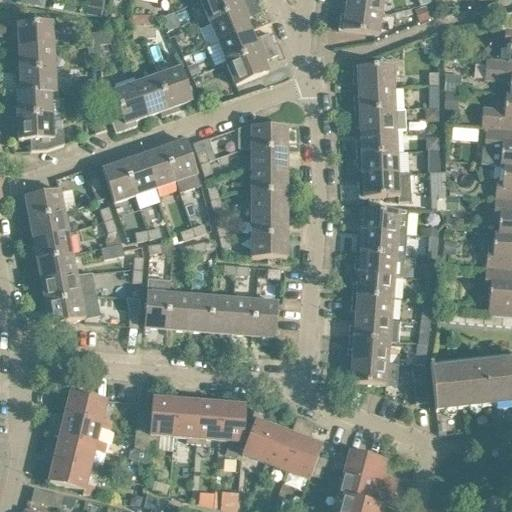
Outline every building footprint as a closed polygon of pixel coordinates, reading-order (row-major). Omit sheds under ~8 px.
[(16,0),(16,1),(16,4),(16,5),(43,9),(45,0),(16,0)] [(89,0),(88,0),(86,16),(101,19),(104,3),(89,0)] [(256,4),(253,0),(205,0),(200,3),(208,24),(256,4)] [(346,11),(381,15),(382,0),(342,0),(342,5),(346,5),(346,11)] [(250,31),(245,21),(260,15),(256,4),(208,24),(217,45),(250,31)] [(381,15),(346,11),(345,17),(340,16),(338,33),(378,38),(381,15)] [(486,61),(511,63),(511,14),(501,18),(501,19),(502,19),(501,32),(501,33),(504,33),(503,45),(503,49),(509,49),(508,63),(506,63),(486,61)] [(17,37),(18,50),(53,48),(52,25),(12,26),(12,37),(17,37)] [(143,29),(144,40),(155,40),(155,28),(143,29)] [(132,41),(144,40),(143,29),(132,29),(132,41)] [(273,46),(269,35),(254,41),(250,31),(217,45),(226,66),(273,46)] [(98,35),(99,46),(110,46),(110,34),(98,35)] [(99,46),(98,35),(87,35),(88,47),(99,46)] [(99,46),(88,47),(88,58),(100,57),(99,46)] [(273,46),(226,66),(235,88),(268,74),(263,63),(278,57),(273,46)] [(13,63),(14,73),(54,71),(53,48),(18,50),(19,63),(13,63)] [(510,85),(509,98),(505,97),(505,98),(511,98),(511,63),(486,61),(484,83),(510,85)] [(393,90),(392,68),(352,69),(352,86),(357,86),(358,92),(393,90)] [(191,103),(179,70),(157,78),(170,116),(179,113),(178,108),(191,103)] [(55,94),(55,93),(54,71),(14,73),(14,82),(20,82),(20,94),(15,95),(16,96),(55,94)] [(428,88),(438,88),(438,75),(429,75),(428,88)] [(445,77),(445,94),(458,95),(458,93),(460,94),(461,77),(445,76),(445,77)] [(170,116),(157,78),(135,85),(147,119),(160,114),(161,120),(170,116)] [(84,93),(95,93),(95,81),(83,82),(84,93)] [(135,85),(103,97),(102,97),(115,136),(136,128),(134,123),(147,119),(135,85)] [(438,88),(428,88),(428,109),(425,109),(425,110),(439,109),(438,88)] [(354,114),(394,112),(393,90),(358,92),(358,98),(353,98),(354,114)] [(57,93),(55,93),(55,94),(16,96),(16,109),(11,109),(11,119),(52,117),(52,116),(64,116),(63,101),(58,101),(57,93)] [(95,93),(84,93),(84,105),(96,104),(95,93)] [(445,94),(444,113),(458,114),(458,95),(445,94)] [(511,98),(505,98),(504,111),(482,109),(481,131),(484,131),(511,133),(511,98)] [(425,110),(425,120),(438,119),(439,119),(439,109),(425,110)] [(395,133),(406,133),(405,111),(394,112),(354,114),(355,129),(359,129),(360,135),(395,133)] [(52,117),(11,119),(12,128),(17,128),(18,142),(30,142),(30,154),(46,153),(64,147),(63,131),(52,132),(52,121),(52,117)] [(91,125),(95,136),(106,132),(102,121),(91,125)] [(244,129),(239,131),(239,151),(251,151),(286,151),(286,129),(251,129),(244,129)] [(511,133),(484,131),(481,166),(511,168),(511,133)] [(356,157),(396,155),(395,133),(360,135),(360,141),(355,141),(356,157)] [(426,139),(425,152),(439,151),(439,138),(426,139)] [(208,141),(193,147),(195,155),(200,167),(208,164),(204,152),(211,150),(208,141)] [(185,143),(164,150),(176,184),(180,195),(200,188),(187,149),(185,143)] [(164,150),(143,157),(155,191),(176,184),(164,150)] [(286,151),(251,151),(251,173),(286,173),(286,151)] [(439,153),(427,153),(428,175),(439,174),(439,153)] [(396,155),(356,157),(357,172),(362,172),(362,178),(397,176),(396,155)] [(143,157),(123,165),(134,198),(155,191),(143,157)] [(208,164),(200,167),(204,178),(212,175),(208,164)] [(113,206),(134,198),(123,165),(101,172),(113,206)] [(481,166),(499,168),(503,168),(502,182),(496,181),(494,202),(511,203),(511,168),(481,166)] [(286,195),(286,173),(251,173),(251,195),(286,195)] [(362,178),(362,184),(357,184),(358,201),(398,199),(399,205),(411,205),(409,175),(397,176),(362,178)] [(444,176),(428,176),(430,213),(445,212),(444,176)] [(93,194),(102,191),(97,179),(89,182),(93,194)] [(210,203),(219,201),(216,189),(207,191),(210,203)] [(63,214),(59,192),(24,199),(29,220),(63,214)] [(286,217),(286,195),(251,195),(251,217),(286,217)] [(219,201),(210,203),(213,215),(222,213),(219,201)] [(511,203),(494,202),(493,222),(499,223),(497,236),(494,236),(494,237),(511,238),(511,203)] [(112,221),(108,209),(99,212),(103,224),(112,221)] [(408,215),(358,211),(357,228),(362,228),(361,234),(406,237),(408,215)] [(29,220),(33,242),(67,235),(63,214),(29,220)] [(286,239),(286,217),(251,217),(251,238),(286,239)] [(103,224),(107,236),(116,233),(112,221),(103,224)] [(219,240),(228,238),(225,226),(216,228),(219,240)] [(194,239),(206,235),(203,227),(191,231),(194,239)] [(425,229),(425,238),(428,239),(437,239),(438,230),(425,229)] [(148,242),(149,242),(161,240),(159,231),(146,233),(148,242)] [(191,231),(180,235),(183,243),(194,239),(191,231)] [(146,233),(134,235),(125,238),(128,246),(136,244),(148,242),(146,233)] [(356,239),(355,255),(404,259),(406,237),(361,234),(361,240),(356,239)] [(33,242),(37,263),(72,257),(67,235),(33,242)] [(485,271),(510,273),(511,261),(511,238),(494,237),(493,251),(487,250),(485,271)] [(228,238),(219,240),(222,252),(231,250),(228,238)] [(251,260),(286,260),(286,239),(251,238),(251,260)] [(428,239),(427,260),(436,260),(437,239),(428,239)] [(444,242),(442,256),(446,256),(455,257),(457,243),(444,242)] [(193,257),(206,254),(204,245),(191,248),(193,257)] [(159,246),(150,248),(147,248),(149,257),(161,255),(159,246)] [(191,248),(179,250),(181,259),(193,257),(191,248)] [(355,255),(354,271),(359,271),(358,277),(394,279),(403,280),(404,259),(355,255)] [(72,257),(37,263),(41,285),(76,278),(72,257)] [(142,273),(143,260),(134,260),(133,272),(142,273)] [(424,266),(422,281),(424,281),(424,282),(434,282),(435,273),(435,267),(424,266)] [(223,267),(223,277),(235,278),(236,268),(229,268),(223,267)] [(236,268),(235,278),(248,279),(249,269),(239,269),(236,268)] [(280,272),(267,271),(267,280),(279,281),(280,272)] [(501,320),(511,321),(511,320),(511,285),(509,285),(510,273),(485,271),(483,292),(489,292),(488,307),(487,319),(492,319),(501,320)] [(133,272),(132,285),(141,285),(142,273),(133,272)] [(76,278),(41,285),(45,306),(87,298),(96,298),(92,276),(76,278)] [(352,298),(392,301),(394,279),(358,277),(358,283),(353,282),(352,298)] [(145,311),(143,331),(165,332),(168,297),(169,283),(147,281),(146,295),(145,311)] [(432,304),(434,282),(424,282),(422,303),(432,304)] [(168,297),(165,332),(187,334),(190,299),(168,297)] [(87,298),(45,306),(49,328),(100,318),(96,298),(87,298)] [(390,322),(392,301),(352,298),(350,314),(355,314),(355,320),(390,323),(390,322)] [(190,299),(187,334),(209,336),(212,300),(190,299)] [(212,300),(209,336),(231,337),(234,302),(212,300)] [(253,339),(255,304),(234,302),(231,337),(253,339)] [(419,324),(419,325),(429,325),(432,304),(422,303),(419,324)] [(255,304),(253,339),(275,341),(277,305),(255,304)] [(446,315),(437,315),(436,323),(445,324),(446,315)] [(455,316),(446,315),(445,324),(455,324),(455,316)] [(464,317),(455,316),(455,324),(464,325),(464,317)] [(137,330),(138,317),(129,317),(128,329),(137,330)] [(474,318),(464,317),(464,325),(473,326),(474,318)] [(483,318),(474,318),(473,326),(482,326),(483,318)] [(482,326),(491,327),(492,319),(487,319),(483,318),(482,326)] [(491,327),(499,328),(501,328),(501,320),(492,319),(491,327)] [(390,322),(390,323),(355,320),(354,326),(350,325),(348,341),(389,344),(397,345),(399,323),(390,322)] [(501,328),(510,329),(511,321),(501,320),(501,328)] [(419,329),(417,346),(427,347),(429,325),(419,325),(419,329)] [(351,363),(387,366),(389,344),(348,341),(347,357),(352,357),(351,363)] [(427,347),(417,346),(414,368),(423,368),(425,368),(427,347)] [(511,355),(508,356),(509,363),(430,372),(435,414),(511,404),(511,355)] [(345,385),(384,388),(385,388),(386,376),(395,376),(395,367),(387,366),(351,363),(351,369),(346,369),(345,385)] [(423,368),(414,368),(411,367),(415,406),(428,405),(423,368)] [(65,417),(99,426),(98,430),(99,430),(108,432),(111,424),(101,421),(105,403),(70,394),(65,417)] [(150,433),(149,443),(159,444),(160,438),(172,439),(175,403),(152,401),(151,414),(150,423),(150,433)] [(175,403),(172,439),(186,440),(186,446),(195,446),(198,405),(175,403)] [(218,443),(221,407),(198,405),(195,446),(205,447),(205,442),(218,443)] [(243,434),(245,408),(221,407),(218,443),(232,444),(231,447),(228,447),(225,457),(236,461),(239,451),(242,443),(242,433),(243,434)] [(151,414),(137,412),(136,422),(150,423),(151,414)] [(277,431),(260,425),(264,416),(254,412),(250,423),(254,424),(250,436),(243,434),(242,433),(242,443),(239,451),(243,453),(242,457),(264,465),(277,431)] [(93,452),(103,455),(105,446),(96,443),(99,430),(98,430),(99,426),(65,417),(63,423),(58,422),(54,438),(59,439),(94,448),(93,452)] [(290,437),(277,431),(264,465),(288,474),(306,424),(297,420),(290,437)] [(150,423),(136,422),(135,432),(150,433),(150,423)] [(311,476),(314,467),(317,458),(321,449),(308,443),(314,426),(306,424),(288,474),(308,482),(311,476)] [(150,433),(135,432),(134,442),(149,443),(150,433)] [(93,452),(94,448),(59,439),(54,462),(99,473),(100,468),(90,465),(93,452)] [(149,443),(134,442),(134,451),(148,452),(149,443)] [(129,458),(128,462),(147,466),(148,452),(134,451),(129,458)] [(384,463),(350,453),(344,476),(393,489),(396,481),(381,477),(384,463)] [(324,471),(327,462),(322,460),(317,458),(314,467),(324,471)] [(99,473),(54,462),(48,484),(83,493),(82,497),(92,499),(94,490),(85,488),(88,474),(98,477),(99,473)] [(314,467),(311,476),(320,480),(324,471),(314,467)] [(336,497),(335,498),(382,510),(385,496),(391,498),(393,489),(344,476),(338,498),(336,497)] [(32,500),(59,507),(62,498),(35,490),(32,500)] [(130,506),(129,507),(132,508),(140,509),(143,497),(136,496),(131,499),(130,506)] [(63,497),(61,506),(73,509),(75,500),(72,499),(63,497)] [(154,511),(157,499),(146,497),(143,509),(154,511)] [(381,511),(382,510),(335,498),(331,511),(381,511)] [(156,503),(154,511),(167,511),(169,507),(156,503)]
